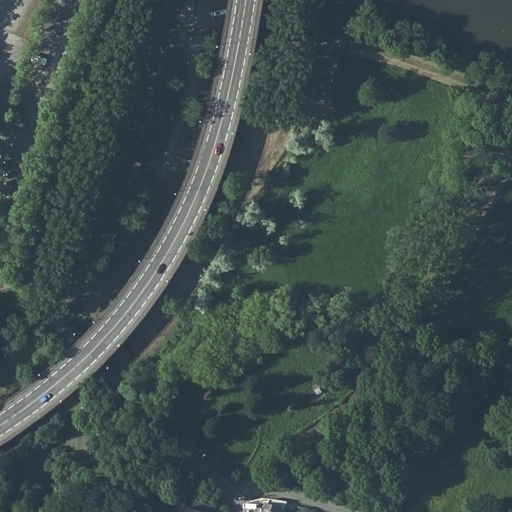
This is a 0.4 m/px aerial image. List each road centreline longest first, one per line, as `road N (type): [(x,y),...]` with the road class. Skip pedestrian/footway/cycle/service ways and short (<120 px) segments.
road 1 (tertiary): [(249,0),(214,156),(171,251),(107,338),(0,425)]
road 2 (residential): [(0,264),(228,489)]
